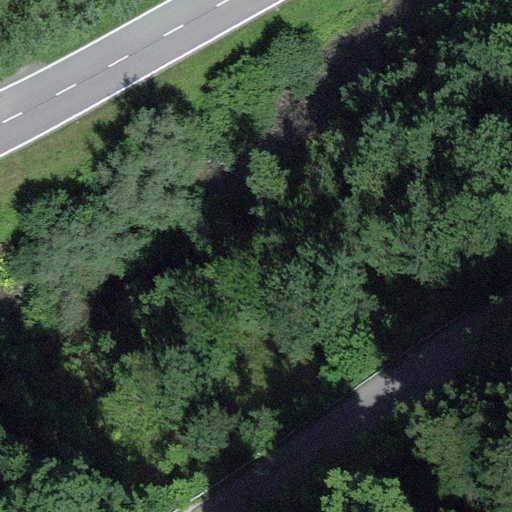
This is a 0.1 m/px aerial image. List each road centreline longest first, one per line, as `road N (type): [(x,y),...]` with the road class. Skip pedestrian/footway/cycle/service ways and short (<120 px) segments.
road 1 (unclassified): [(511,312),(220,511)]
road 2 (secondary): [(228,0),(0,124)]
